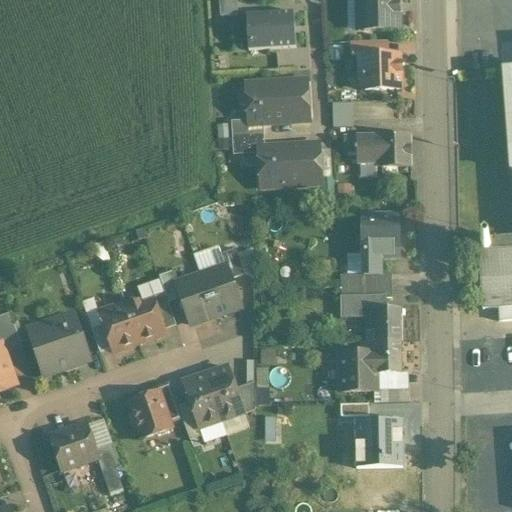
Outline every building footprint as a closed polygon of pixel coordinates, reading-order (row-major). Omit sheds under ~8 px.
[(236,0),(219,0),(220,18),(238,17),(236,0)] [(357,0),(358,15),(364,20),(364,32),(400,31),(398,0),(357,0)] [(294,14),(246,17),(248,52),(296,49),(294,14)] [(364,44),(351,44),(351,57),(359,57),(365,57),(364,44)] [(389,44),(364,44),(365,57),(389,56),(389,44)] [(365,57),(359,57),(360,75),(365,80),(365,92),(401,91),(400,56),(389,56),(365,57)] [(511,71),(503,72),(510,172),(511,171),(511,237),(491,239),(491,238),(477,239),(478,253),(482,311),(498,309),(499,323),(511,322),(511,71)] [(306,83),(246,87),(249,122),(249,127),(263,126),(309,123),(306,83)] [(354,104),(334,105),(335,129),(354,128),(354,104)] [(249,122),(231,123),(232,140),(264,138),(263,126),(249,127),(249,122)] [(411,136),(356,137),(357,154),(357,166),(378,166),(378,169),(411,169),(411,136)] [(356,137),(344,137),(345,154),(357,154),(356,137)] [(264,138),(232,140),(233,157),(259,155),(259,150),(265,150),(264,138)] [(265,150),(259,150),(259,155),(261,190),(321,186),(321,179),(318,146),(265,150)] [(333,178),(321,179),(321,186),(322,203),(334,203),(333,178)] [(398,217),(362,218),(363,252),(380,252),(380,259),(398,259),(398,217)] [(235,250),(220,255),(225,268),(226,268),(231,281),(244,276),(235,250)] [(225,268),(201,277),(215,318),(241,309),(231,281),(226,268),(225,268)] [(172,272),(158,277),(160,281),(165,297),(167,304),(180,299),(176,285),(177,285),(172,272)] [(391,288),(391,276),(365,276),(365,288),(391,288)] [(177,285),(176,285),(180,299),(190,327),(215,318),(201,277),(177,285)] [(160,281),(137,290),(141,300),(125,306),(139,344),(165,335),(164,331),(154,301),(165,297),(160,281)] [(391,288),(365,288),(366,299),(366,300),(385,299),(391,299),(391,288)] [(167,304),(165,297),(154,301),(164,331),(176,327),(167,304)] [(385,311),(385,299),(366,300),(366,299),(342,299),(342,318),(366,318),(366,333),(375,332),(375,343),(400,343),(400,310),(385,311)] [(94,300),(82,304),(91,330),(102,326),(100,319),(94,300)] [(125,306),(110,311),(111,315),(100,319),(102,326),(110,350),(112,354),(139,344),(125,306)] [(20,346),(9,314),(0,317),(0,345),(1,345),(3,352),(20,346)] [(86,354),(73,316),(61,320),(74,358),(86,354)] [(61,320),(28,332),(44,377),(77,366),(74,358),(61,320)] [(102,326),(91,330),(99,354),(110,350),(102,326)] [(375,343),(361,344),(361,354),(367,354),(376,354),(375,343)] [(400,343),(375,343),(376,354),(367,354),(367,375),(376,375),(401,375),(400,343)] [(0,345),(0,391),(15,387),(3,352),(1,345),(0,345)] [(278,349),(266,349),(267,361),(278,361),(278,349)] [(367,375),(367,354),(361,354),(340,354),(340,394),(376,393),(376,375),(367,375)] [(244,414),(235,390),(228,369),(205,377),(221,422),(243,414),(244,414)] [(263,373),(255,373),(255,385),(264,385),(263,373)] [(401,375),(376,375),(376,393),(380,393),(380,391),(409,391),(409,375),(401,375)] [(205,377),(183,385),(189,404),(198,430),(199,429),(221,422),(205,377)] [(254,384),(235,390),(244,414),(243,414),(243,416),(255,411),(254,389),(254,384)] [(268,389),(254,389),(257,409),(269,409),(268,389)] [(160,396),(159,392),(129,403),(133,417),(130,418),(134,429),(137,428),(142,441),(172,430),(160,396)] [(171,392),(160,396),(170,424),(181,420),(171,392)] [(198,430),(189,404),(178,408),(182,420),(189,441),(202,437),(199,429),(198,430)] [(103,421),(87,426),(95,452),(112,446),(103,421)] [(402,423),(356,424),(357,470),(378,469),(403,469),(402,423)] [(86,426),(49,438),(61,472),(97,460),(98,460),(95,452),(87,426),(86,426)] [(112,446),(95,452),(98,460),(97,460),(102,475),(116,470),(120,469),(112,446)] [(116,470),(102,475),(109,495),(123,490),(116,470)] [(268,510),(267,497),(257,497),(257,510),(268,510)]
